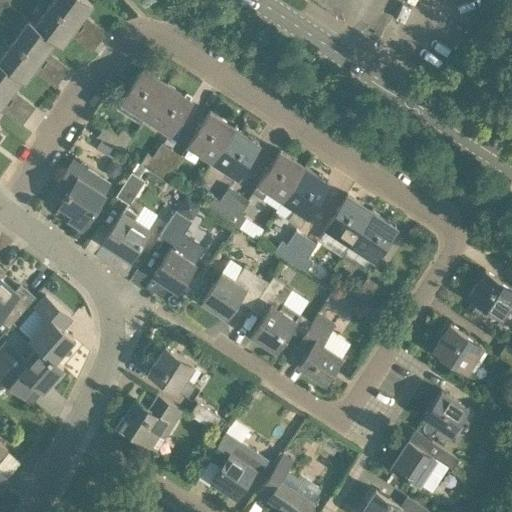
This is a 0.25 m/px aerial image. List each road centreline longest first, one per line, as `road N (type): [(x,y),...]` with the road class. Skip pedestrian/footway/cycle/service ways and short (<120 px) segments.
road 1 (residential): [(218,344),(317,410),(345,408),(454,237),(447,224),(163,36),(145,29),(122,39),(7,211)]
road 2 (tertiary): [(511,168),(254,0)]
road 3 (residential): [(72,433),(109,351),(110,317),(81,267),(7,211)]
road 4 (residential): [(192,511),(72,433)]
